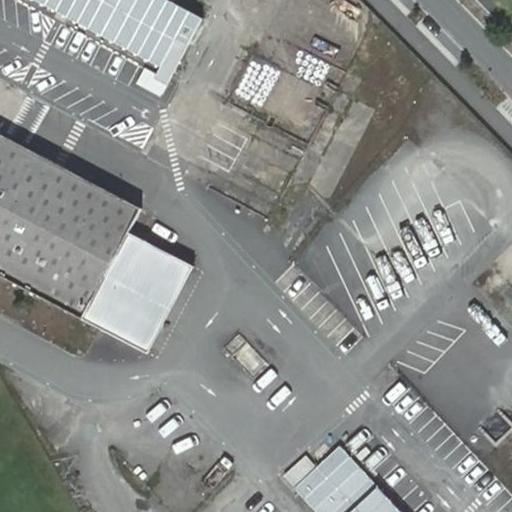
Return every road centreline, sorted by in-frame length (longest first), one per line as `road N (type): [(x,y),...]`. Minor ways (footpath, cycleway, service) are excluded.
road 1 (unknown): [(344,382),(473,265),(511,216)]
road 2 (unknown): [(511,183),(489,159),(431,148),(354,223)]
road 3 (unknown): [(202,328),(252,511)]
road 4 (unknown): [(66,375),(90,447),(154,511)]
